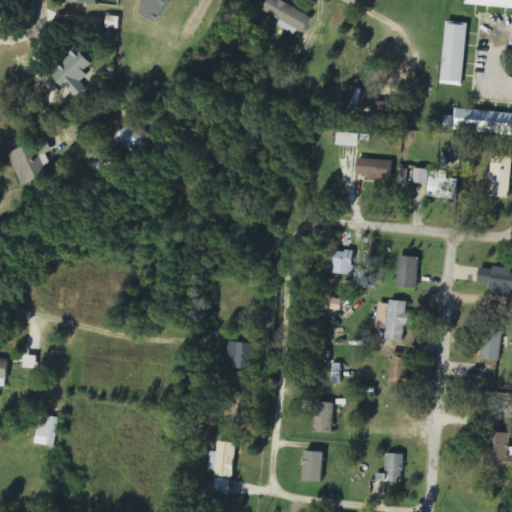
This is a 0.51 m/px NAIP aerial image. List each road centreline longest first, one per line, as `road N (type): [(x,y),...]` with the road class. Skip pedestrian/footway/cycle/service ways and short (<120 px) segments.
road 1 (residential): [(425,511),(452,236)]
road 2 (residential): [(270,492),(294,227)]
road 3 (residential): [(0,311),(179,344),(207,337),(234,317)]
road 4 (residential): [(294,227),(312,221),(511,234)]
road 5 (residential): [(404,511),(270,492)]
